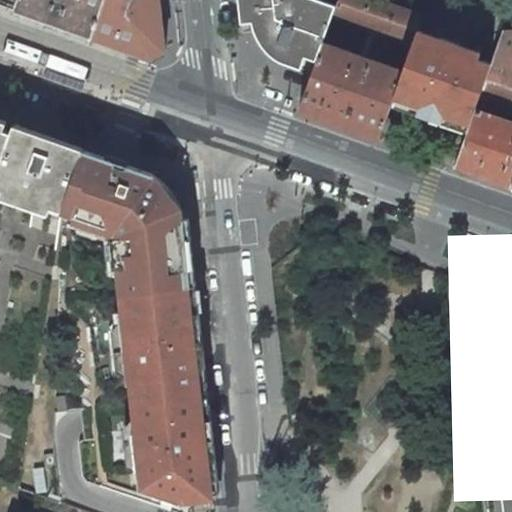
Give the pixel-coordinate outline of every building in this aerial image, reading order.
[(19,0),(0,0),(0,3),(16,10),(19,0)] [(91,36),(103,0),(19,0),(16,10),(91,36)] [(103,0),(91,36),(151,58),(166,50),(159,0),(103,0)] [(239,0),(242,22),(252,20),(260,41),(267,50),(281,61),(312,73),(323,42),(333,15),(336,4),(325,0),(239,0)] [(333,15),(414,44),(417,37),(419,30),(424,15),(379,0),(337,0),(336,4),(333,15)] [(431,42),(442,37),(419,30),(417,37),(431,42)] [(511,99),(511,30),(502,31),(492,63),(479,97),(509,107),(511,99)] [(479,97),(492,63),(479,58),(464,53),(460,44),(442,37),(431,42),(417,37),(414,44),(404,71),(394,97),(419,106),(445,115),(470,124),(475,109),(479,97)] [(404,71),(323,42),(312,73),(299,111),(380,139),(392,104),(394,97),(404,71)] [(479,58),(481,51),(460,44),(464,53),(479,58)] [(419,106),(394,97),(392,104),(417,112),(419,106)] [(442,122),(445,115),(419,106),(417,112),(442,122)] [(467,131),(455,166),(511,186),(511,121),(475,109),(470,124),(467,131)] [(467,131),(470,124),(445,115),(442,122),(467,131)] [(0,188),(4,190),(1,196),(50,213),(52,207),(63,210),(84,149),(0,119),(0,188)] [(153,174),(84,149),(63,210),(117,229),(117,236),(112,242),(115,267),(125,265),(129,293),(137,292),(139,311),(121,314),(129,383),(148,381),(150,401),(141,402),(144,430),(135,431),(141,489),(162,495),(163,502),(182,509),(180,493),(191,492),(192,495),(216,493),(184,214),(153,174)] [(511,281),(456,278),(473,411),(481,410),(484,424),(511,421),(511,281)] [(511,511),(511,421),(484,424),(489,465),(481,466),(485,496),(489,496),(491,511),(511,511)]
